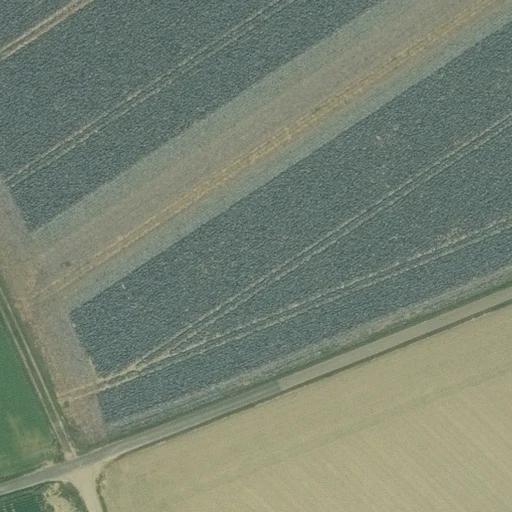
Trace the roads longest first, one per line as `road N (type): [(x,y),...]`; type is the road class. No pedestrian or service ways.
road 1 (unclassified): [(511,294),(83,473)]
road 2 (track): [(0,302),(83,473)]
